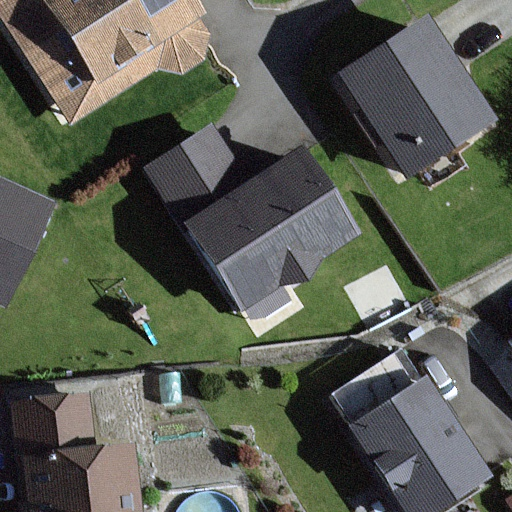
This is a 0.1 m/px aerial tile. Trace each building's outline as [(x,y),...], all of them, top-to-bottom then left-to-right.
[(0,0),(0,11),(68,120),(172,55),(181,69),(204,55),(196,43),(208,35),(195,15),(200,12),(192,0),(0,0)] [(345,77),(407,170),(490,115),(427,22),(345,77)] [(352,230),(299,152),(248,186),(211,131),(153,170),(244,303),(352,230)] [(0,300),(4,302),(50,202),(0,178),(0,300)] [(424,380),(354,426),(410,511),(429,511),(487,474),(424,380)] [(85,396),(16,405),(29,511),(136,511),(129,447),(92,452),(85,396)]
